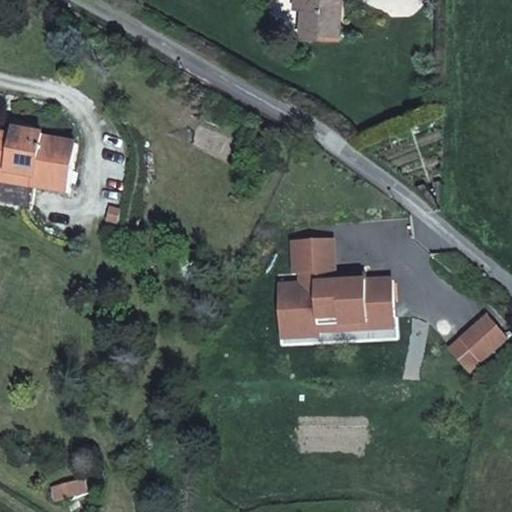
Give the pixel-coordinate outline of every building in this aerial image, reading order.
[(307,0),(307,8),(305,34),(338,37),(341,0),(307,0)] [(0,170),(36,177),(34,187),(68,194),(77,145),(45,139),(46,136),(17,130),(15,138),(4,136),(0,135),(0,170)] [(0,181),(34,187),(36,177),(0,170),(0,181)] [(34,187),(0,181),(0,206),(29,211),(34,187)] [(303,287),(281,288),(284,341),(323,339),(322,334),(322,322),(343,321),(344,327),(371,325),(370,320),(397,319),(394,282),(368,283),(338,285),(338,279),(335,242),(295,244),(296,276),(302,276),(303,287)] [(397,330),(397,319),(370,320),(371,325),(344,327),(343,321),(322,322),(322,334),(397,330)] [(510,343),(489,320),(458,348),(480,371),(510,343)]
